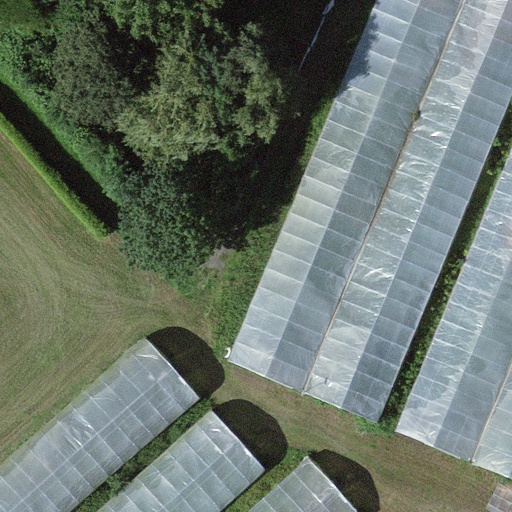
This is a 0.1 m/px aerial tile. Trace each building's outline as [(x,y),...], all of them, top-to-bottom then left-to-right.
[(511,0),(386,0),(233,369),(382,430),(511,116),(511,0)] [(511,166),(399,438),(511,484),(511,166)] [(0,475),(0,511),(76,511),(197,403),(145,345),(0,475)] [(97,511),(214,511),(259,472),(207,414),(97,511)] [(258,511),(349,511),(309,467),(258,511)]
